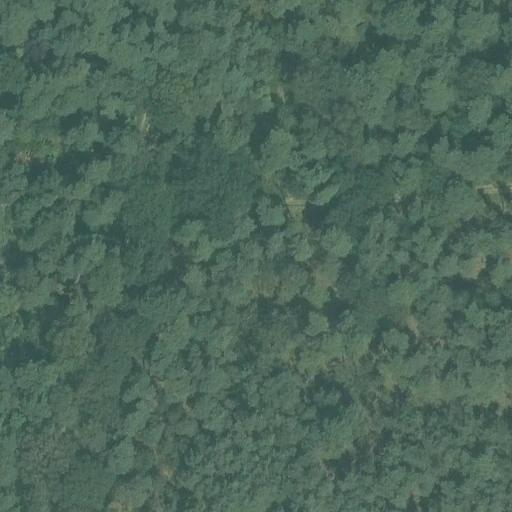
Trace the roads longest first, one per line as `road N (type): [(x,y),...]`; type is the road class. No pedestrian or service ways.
road 1 (track): [(46,511),(174,0)]
road 2 (track): [(122,207),(246,210),(511,187)]
